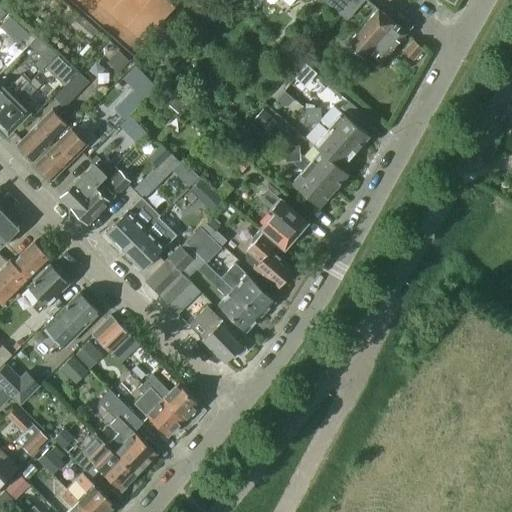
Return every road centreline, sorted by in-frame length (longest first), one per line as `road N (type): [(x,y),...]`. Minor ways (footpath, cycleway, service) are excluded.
road 1 (residential): [(219,511),(379,313),(511,82)]
road 2 (residential): [(237,406),(303,318),(455,50)]
road 3 (residential): [(237,406),(0,170)]
road 4 (residential): [(141,511),(237,406)]
